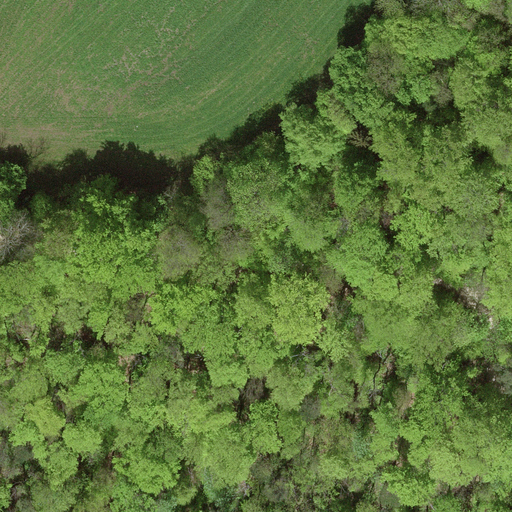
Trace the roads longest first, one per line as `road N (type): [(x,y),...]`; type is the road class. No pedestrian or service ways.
road 1 (track): [(511,279),(123,256),(0,233)]
road 2 (track): [(493,279),(492,351),(511,393)]
